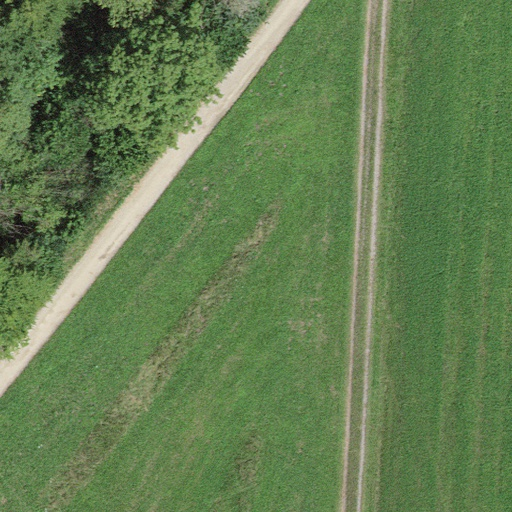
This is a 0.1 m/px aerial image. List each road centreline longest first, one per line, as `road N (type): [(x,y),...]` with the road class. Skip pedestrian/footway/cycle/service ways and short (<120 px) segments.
road 1 (track): [(365,0),(340,511)]
road 2 (track): [(282,0),(0,369)]
